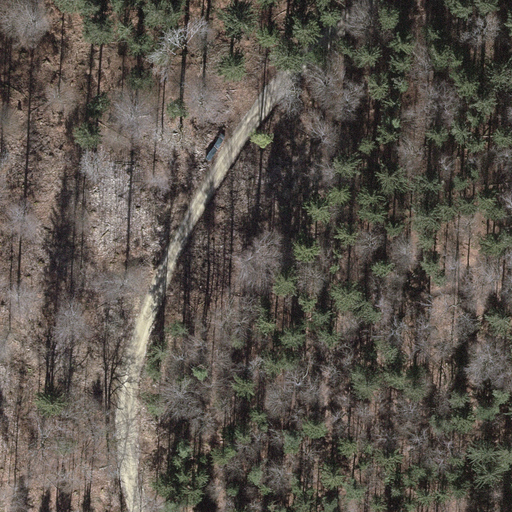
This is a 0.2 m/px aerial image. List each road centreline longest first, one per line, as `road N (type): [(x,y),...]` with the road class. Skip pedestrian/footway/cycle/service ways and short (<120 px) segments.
road 1 (track): [(386,0),(272,94),(154,290),(127,451),(149,511)]
road 2 (track): [(0,481),(127,451),(511,245)]
